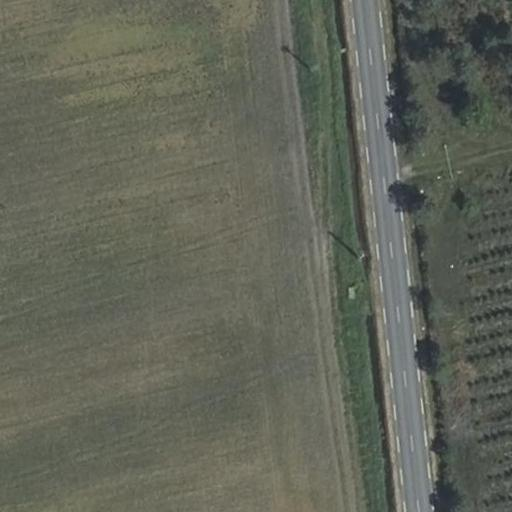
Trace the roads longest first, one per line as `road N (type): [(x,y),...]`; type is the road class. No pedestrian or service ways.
road 1 (secondary): [(364,0),(420,511)]
road 2 (track): [(382,178),(511,142)]
